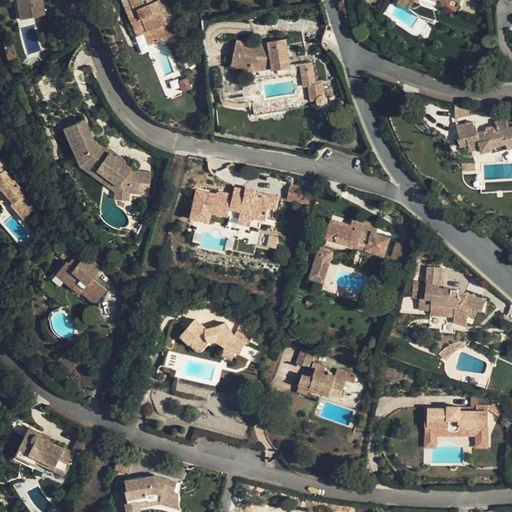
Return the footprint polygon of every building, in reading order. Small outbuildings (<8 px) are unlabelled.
[(33,3),(35,17),(45,15),(42,0),(17,0),(19,6),(33,3)] [(152,0),(122,0),(132,23),(142,18),(147,32),(155,29),(160,41),(176,34),(171,22),(161,0),(156,0),(153,1),(152,0)] [(440,0),(438,4),(456,11),(459,0),(399,0),(397,2),(408,10),(414,0),(440,0)] [(33,3),(19,6),(21,19),(35,17),(33,3)] [(142,18),(132,23),(137,36),(144,33),(147,32),(142,18)] [(149,45),(160,41),(155,29),(147,32),(144,33),(149,45)] [(291,68),(286,39),(268,42),(268,43),(269,49),(257,51),(256,45),(237,41),(231,66),(252,70),(252,67),(258,66),(271,64),(272,67),(272,70),(291,68)] [(269,49),(268,43),(256,45),(257,51),(269,49)] [(301,72),(313,70),(312,62),(300,64),(301,72)] [(315,82),(313,70),(301,72),(303,87),(308,86),(310,94),(311,101),(317,100),(317,101),(317,103),(318,104),(319,106),(321,106),(323,106),(325,106),(326,105),(327,103),(327,102),(327,100),(327,98),(326,97),(324,96),(322,80),(315,82)] [(179,81),(183,92),(190,89),(186,78),(179,81)] [(239,107),(249,106),(247,90),(224,94),(223,88),(219,88),(221,99),(221,100),(222,101),(223,103),(224,104),(225,105),(239,107)] [(253,103),(255,116),(312,107),(311,101),(310,94),(253,103)] [(469,106),(455,104),(455,117),(470,115),(469,106)] [(117,156),(114,156),(94,141),(85,119),(63,128),(75,157),(85,153),(81,159),(119,186),(125,177),(129,181),(129,192),(139,193),(139,189),(149,190),(152,173),(134,170),(125,164),(125,162),(125,161),(124,160),(123,158),(122,157),(120,156),(119,156),(117,156)] [(478,133),(476,124),(474,125),(473,121),(457,125),(459,131),(458,131),(460,137),(458,138),(460,147),(468,145),(470,151),(480,148),(481,153),(492,150),(491,147),(506,143),(511,142),(511,120),(506,119),(495,121),(496,125),(485,128),(486,131),(478,133)] [(80,165),(115,191),(119,186),(81,159),(85,153),(75,157),(80,165)] [(0,186),(13,202),(11,204),(24,219),(36,210),(23,195),(25,193),(12,177),(2,158),(0,158),(0,186)] [(119,186),(115,191),(129,192),(129,181),(125,177),(119,186)] [(309,204),(312,189),(291,185),(287,199),(309,204)] [(266,220),(269,207),(277,209),(280,197),(255,191),(256,190),(245,188),(245,189),(235,187),(228,215),(239,217),(252,220),(251,226),(260,228),(262,219),(266,220)] [(129,201),(129,192),(115,191),(115,199),(129,201)] [(238,223),(251,226),(252,220),(239,217),(238,223)] [(366,246),(365,250),(385,256),(391,238),(370,231),(372,224),(355,218),(353,226),(332,219),(327,233),(350,241),(349,244),(357,247),(358,243),(366,246)] [(326,237),(349,244),(350,241),(327,233),(326,237)] [(408,263),(413,248),(397,243),(392,258),(408,263)] [(319,247),(309,279),(323,283),(334,251),(319,247)] [(69,263),(67,261),(59,270),(75,284),(72,288),(80,294),(82,292),(95,304),(106,290),(93,279),(102,268),(91,259),(88,263),(76,254),(69,263)] [(430,310),(454,312),(454,316),(453,321),(467,325),(468,315),(475,317),(478,311),(480,312),(481,312),(485,301),(459,292),(458,291),(457,290),(451,289),(443,289),(439,288),(441,268),(441,267),(428,266),(426,283),(413,282),(412,297),(420,298),(419,309),(430,310)] [(75,284),(59,270),(56,274),(72,288),(75,284)] [(305,304),(315,308),(317,302),(308,298),(305,304)] [(249,344),(258,322),(244,315),(235,336),(246,342),(245,342),(249,344)] [(195,319),(180,336),(196,350),(198,351),(199,352),(201,351),(202,350),(209,342),(210,342),(212,342),(214,342),(216,341),(225,347),(222,353),(233,358),(236,352),(240,354),(245,342),(246,342),(235,336),(226,323),(217,326),(207,329),(195,319)] [(456,351),(452,344),(450,342),(437,353),(446,360),(456,351)] [(452,344),(456,351),(456,350),(458,349),(460,348),(464,347),(464,342),(456,342),(452,344)] [(301,349),(296,363),(309,368),(314,353),(301,349)] [(309,389),(330,396),(331,393),(341,397),(347,380),(352,381),(354,375),(336,369),(334,375),(325,372),(327,366),(313,362),(311,369),(315,370),(314,374),(311,373),(310,377),(302,374),(299,385),(309,389)] [(307,395),(309,389),(299,385),(297,391),(307,395)] [(490,406),(487,406),(487,411),(490,411),(498,416),(503,413),(494,401),(490,406)] [(447,408),(428,408),(428,427),(425,427),(425,447),(437,447),(437,436),(476,436),(476,447),(488,448),(488,427),(487,427),(487,411),(487,406),(476,406),(476,411),(460,411),(460,406),(447,406),(447,408)] [(42,437),(43,435),(28,427),(13,458),(34,469),(37,462),(39,459),(66,473),(75,453),(50,441),(42,437)] [(93,439),(82,433),(74,449),(88,456),(93,439)] [(66,473),(39,459),(37,462),(64,476),(66,473)] [(178,481),(158,476),(157,478),(149,479),(148,476),(125,481),(127,490),(126,491),(128,503),(138,502),(138,503),(149,501),(148,499),(146,489),(150,488),(163,491),(160,499),(180,504),(180,493),(179,493),(178,492),(176,491),(178,481)] [(146,489),(148,499),(160,502),(160,499),(163,491),(150,488),(146,489)] [(181,508),(180,504),(160,499),(160,502),(160,503),(181,508)]
